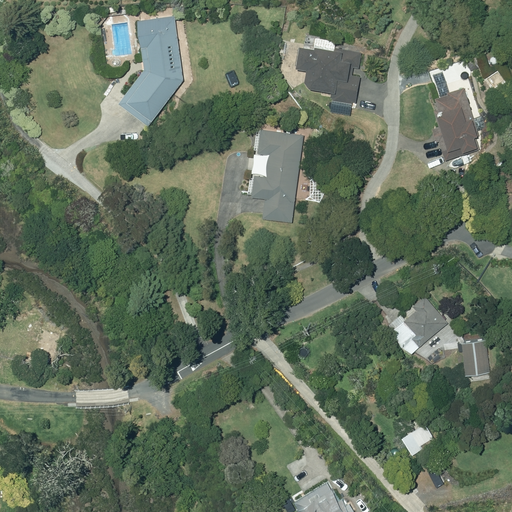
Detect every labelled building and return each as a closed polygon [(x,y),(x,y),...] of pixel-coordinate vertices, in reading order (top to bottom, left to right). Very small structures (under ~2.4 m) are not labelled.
[(179,15),(180,19),(185,18),(183,6),(175,8),(177,15),(179,15)] [(188,78),(180,19),(179,15),(177,15),(143,18),(149,68),(126,101),(154,122),(158,118),(159,119),(188,78)] [(312,52),(297,49),(294,71),(304,73),(303,85),(308,90),(333,95),(331,103),(351,106),(352,104),(355,104),(359,78),(352,77),(353,69),(358,70),(360,54),(315,47),(315,50),(313,50),(312,52)] [(477,54),(467,57),(471,71),(481,67),(477,54)] [(442,160),(479,148),(469,118),(472,117),(462,87),(444,92),(445,94),(432,98),(436,110),(432,111),(437,126),(429,128),(433,141),(436,140),(442,160)] [(268,216),(296,219),(307,134),(265,128),(262,152),(273,154),(270,176),(259,174),(256,195),(270,197),(268,216)] [(396,326),(416,349),(451,319),(429,293),(418,302),(421,306),(396,326)] [(54,363),(60,331),(40,327),(33,359),(54,363)] [(466,347),(469,371),(493,368),(490,345),(496,344),(495,335),(462,339),(463,348),(466,347)] [(427,422),(412,430),(421,446),(436,437),(427,422)] [(357,511),(346,493),(344,495),(337,484),(336,485),(331,477),(298,498),(302,505),(301,505),(303,508),(299,510),(299,511),(357,511)]
